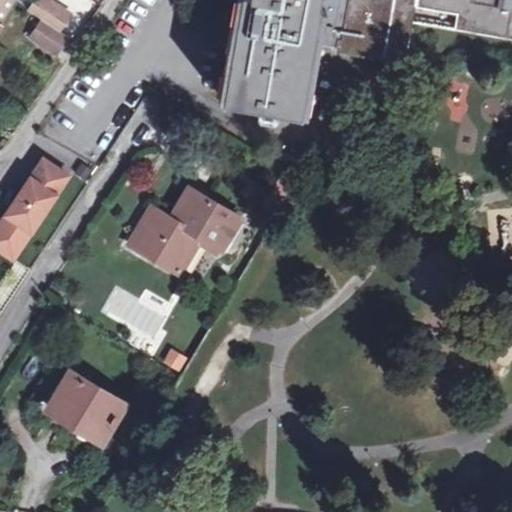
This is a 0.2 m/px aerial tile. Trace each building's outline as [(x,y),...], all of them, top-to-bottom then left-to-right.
[(0,0),(0,28),(19,0),(0,0)] [(298,115),(314,36),(321,37),(346,42),(345,50),(411,63),(421,10),(463,18),(460,33),(511,43),(511,0),(248,0),(229,103),(298,115)] [(68,36),(42,20),(32,35),(57,52),(68,36)] [(314,36),(298,115),(306,116),(321,37),(314,36)] [(71,177),(46,159),(0,229),(0,231),(22,247),(71,177)] [(174,222),(163,215),(153,230),(145,226),(133,246),(179,274),(200,239),(224,254),(245,221),(194,191),(174,222)] [(153,230),(163,215),(155,210),(145,226),(153,230)] [(22,247),(0,231),(0,247),(16,259),(22,247)] [(511,333),(477,328),(472,355),(511,361),(511,333)] [(179,371),(188,357),(170,347),(161,361),(179,371)] [(124,404),(71,371),(68,376),(59,371),(35,411),(91,446),(96,438),(102,441),(124,404)]
